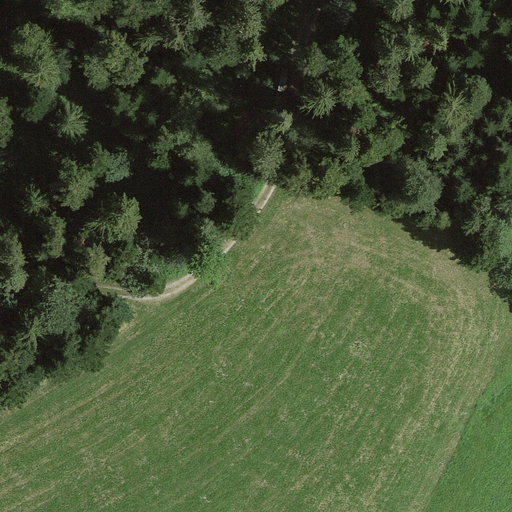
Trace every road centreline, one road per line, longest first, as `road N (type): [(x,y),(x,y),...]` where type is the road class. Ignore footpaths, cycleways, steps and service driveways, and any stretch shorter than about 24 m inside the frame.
road 1 (track): [(0,273),(147,293),(168,291),(198,270),(251,216),(275,175),(300,60),(326,0)]
road 2 (track): [(111,0),(180,25),(312,32)]
